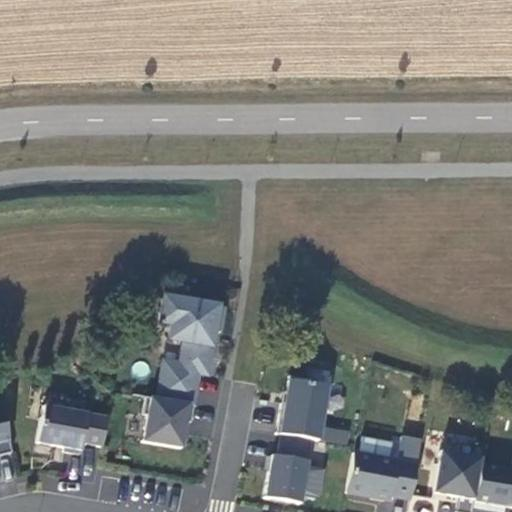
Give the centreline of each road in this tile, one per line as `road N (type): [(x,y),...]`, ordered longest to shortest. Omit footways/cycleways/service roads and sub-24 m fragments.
road 1 (tertiary): [(0,127),(511,117)]
road 2 (residential): [(219,511),(236,390)]
